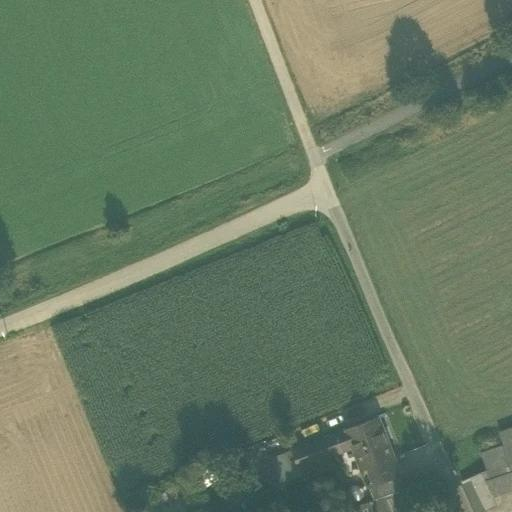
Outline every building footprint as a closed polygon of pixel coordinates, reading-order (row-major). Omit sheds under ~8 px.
[(347,429),(348,430),(292,451),(273,459),(282,482),(302,475),(301,473),(322,465),(320,460),(355,447),(364,470),(393,459),(377,418),(347,429)] [(504,447),(510,464),(511,463),(511,429),(499,433),(504,447)] [(489,478),(511,470),(510,464),(504,447),(481,455),(486,470),(489,478)] [(256,449),(237,457),(244,477),(264,469),(256,449)] [(411,489),(406,491),(400,476),(393,459),(364,470),(370,488),(375,501),(371,502),(372,503),(372,504),(375,511),(421,511),(412,490),(411,489)] [(486,470),(478,473),(490,498),(511,490),(511,471),(511,470),(489,478),(486,470)] [(463,481),(476,511),(483,511),(494,507),(490,498),(478,473),(477,474),(474,476),(463,481)] [(188,511),(173,487),(146,503),(150,511),(188,511)]
